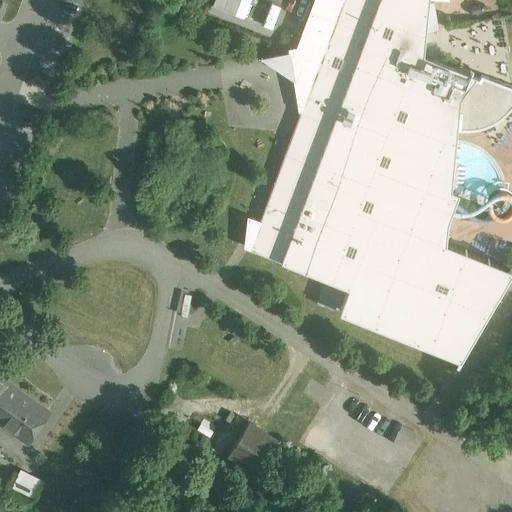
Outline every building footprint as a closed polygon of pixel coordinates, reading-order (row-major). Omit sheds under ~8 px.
[(319,0),(300,50),(293,51),(297,77),(302,108),(259,223),(254,221),(255,218),(252,218),(249,247),(349,285),(340,309),(460,355),(510,270),(441,243),(444,216),(452,193),(446,191),(456,93),(471,71),(435,58),(433,61),(419,56),(421,33),(438,30),(434,1),(424,2),(424,0),(319,0)] [(466,18),(469,5),(452,0),(449,0),(446,13),(466,18)] [(0,376),(0,400),(11,384),(0,376)] [(49,411),(11,384),(0,400),(0,422),(27,441),(49,411)] [(276,440),(248,423),(229,453),(257,470),(276,440)] [(21,467),(13,486),(34,496),(43,477),(21,467)] [(367,488),(359,500),(378,511),(386,499),(367,488)]
